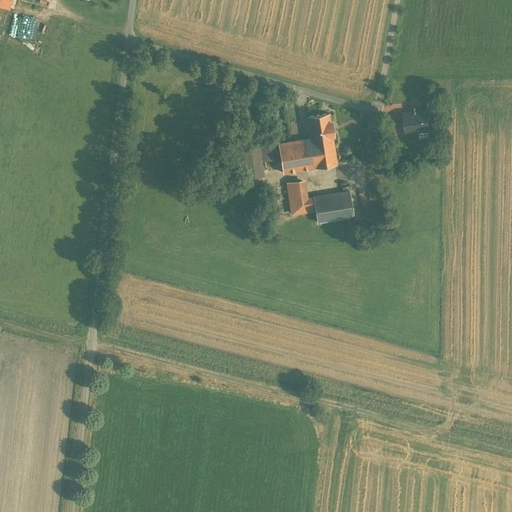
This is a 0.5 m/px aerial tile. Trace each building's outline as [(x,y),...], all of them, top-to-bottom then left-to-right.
[(10,3),(0,0),(0,6),(9,8),(10,3)] [(24,19),(15,12),(2,29),(4,31),(12,37),(14,33),(24,19)] [(426,106),(401,110),(405,134),(430,130),(426,106)] [(310,138),(278,143),(281,158),(283,172),(336,163),(328,113),(306,116),(310,138)] [(281,158),(278,143),(259,146),(261,161),(281,158)] [(345,153),(353,153),(354,145),(346,145),(345,153)] [(261,161),(259,146),(240,149),(245,178),(263,175),(261,161)] [(298,181),(287,182),(292,213),(315,210),(315,211),(317,222),(347,217),(353,216),(349,190),(301,198),(298,181)]
